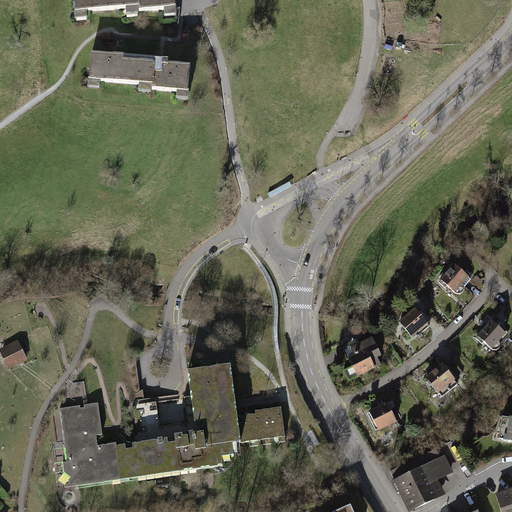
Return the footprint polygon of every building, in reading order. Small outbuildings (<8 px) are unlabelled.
[(74,0),(75,12),(139,7),(140,12),(174,9),(173,0),(74,0)] [(168,61),(90,53),(88,80),(153,86),(153,90),(187,94),(189,67),(167,65),(168,61)] [(140,89),(138,94),(150,98),(151,93),(140,89)] [(441,281),(456,293),(458,294),(460,294),(463,293),(464,290),(464,288),(463,286),(469,278),(455,265),(441,281)] [(415,310),(400,323),(412,337),(427,324),(415,310)] [(482,332),(478,336),(492,349),(494,350),(497,350),(500,349),(501,346),(501,343),(499,341),(506,334),(492,322),(488,326),(485,324),(480,330),(482,332)] [(362,352),(349,359),(353,366),(344,371),(349,381),(358,376),(380,365),(377,358),(381,356),(372,339),(358,346),(362,352)] [(0,348),(0,350),(9,368),(28,359),(19,340),(0,348)] [(349,359),(362,352),(358,346),(356,340),(341,347),(347,360),(349,359)] [(442,365),(427,377),(439,392),(445,387),(449,392),(458,385),(442,365)] [(232,444),(285,437),(281,408),(255,411),(255,414),(237,416),(230,366),(188,372),(194,423),(202,422),(203,430),(200,430),(200,431),(189,433),(189,434),(174,436),(175,438),(133,443),(133,448),(117,450),(116,443),(98,446),(97,436),(102,435),(98,404),(60,409),(70,487),(223,467),(222,458),(234,457),(232,444)] [(387,403),(370,412),(379,430),(397,422),(387,403)] [(452,461),(405,485),(418,511),(454,493),(448,482),(460,476),(452,461)] [(511,511),(511,488),(498,493),(503,511),(511,511)]
